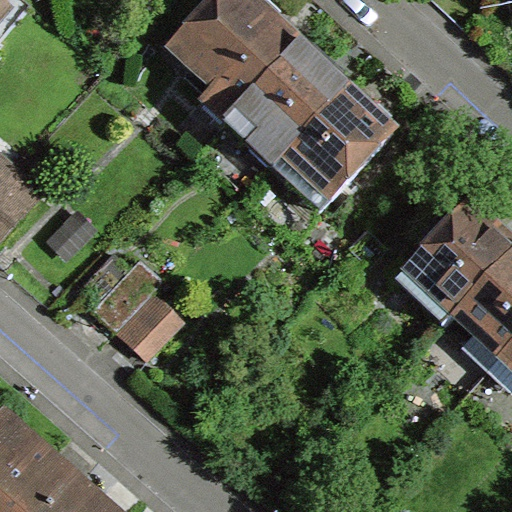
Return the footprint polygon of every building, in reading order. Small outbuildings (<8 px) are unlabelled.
[(390,136),(247,0),(209,0),(158,54),(320,208),(390,136)] [(0,30),(10,20),(0,10),(0,30)] [(0,244),(45,193),(0,154),(0,244)] [(511,235),(469,195),(399,270),(511,374),(511,235)] [(162,283),(122,246),(77,294),(116,331),(162,283)] [(120,511),(1,406),(0,407),(0,511),(120,511)]
